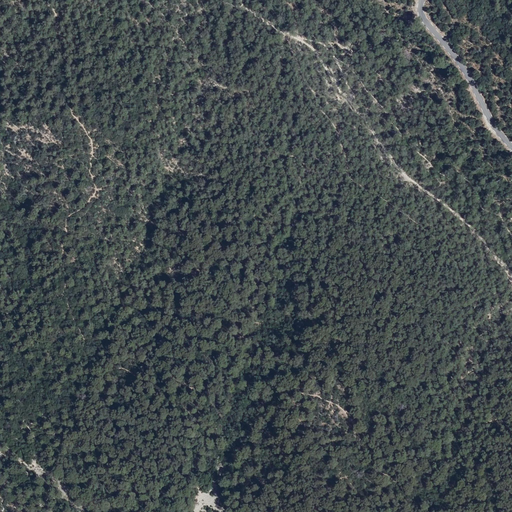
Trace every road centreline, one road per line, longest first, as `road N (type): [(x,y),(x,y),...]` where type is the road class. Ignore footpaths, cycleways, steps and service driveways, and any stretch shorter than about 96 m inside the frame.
road 1 (track): [(215,0),(305,38),(407,177),(456,214),(511,276)]
road 2 (tertiary): [(422,0),(422,16),(511,146)]
